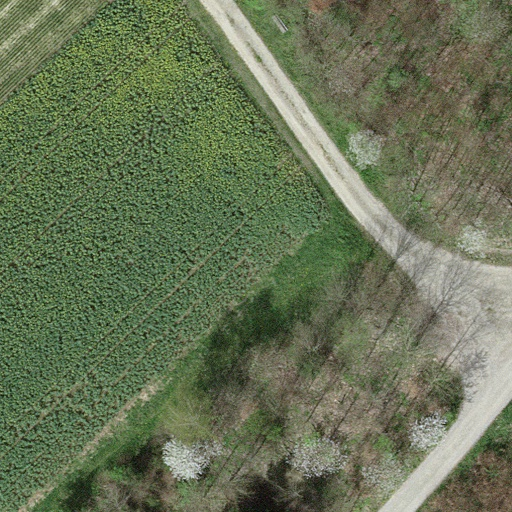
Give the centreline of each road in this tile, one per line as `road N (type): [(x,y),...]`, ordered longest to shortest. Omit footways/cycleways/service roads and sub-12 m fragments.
road 1 (track): [(504,372),(329,176),(210,0)]
road 2 (track): [(371,511),(511,364)]
